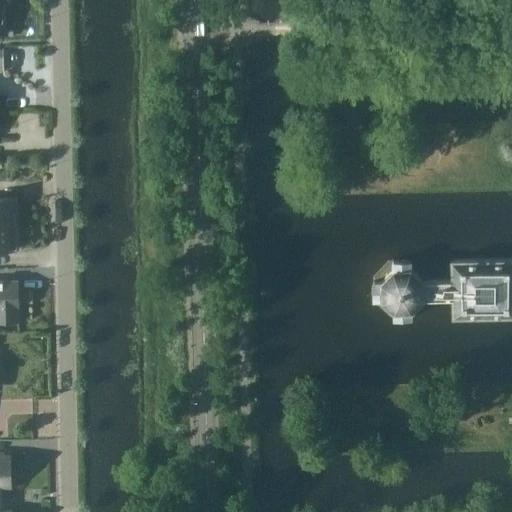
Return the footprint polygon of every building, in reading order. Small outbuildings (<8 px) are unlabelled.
[(0,0),(0,40),(4,40),(3,3),(9,2),(8,0),(0,0)] [(0,223),(16,223),(16,221),(18,219),(18,213),(15,212),(15,197),(0,197),(0,223)] [(0,250),(16,250),(16,235),(18,234),(18,228),(16,226),(16,223),(0,223),(0,250)] [(411,310),(423,298),(452,298),(452,317),(511,316),(511,259),(451,260),(452,280),(422,280),(411,269),(411,261),(392,261),(393,269),(381,281),(373,282),(374,299),(381,299),(394,311),(394,318),(412,318),(411,310)] [(0,321),(19,321),(18,288),(18,281),(0,281),(0,321)] [(0,485),(11,485),(10,457),(3,457),(3,453),(0,453),(0,485)]
